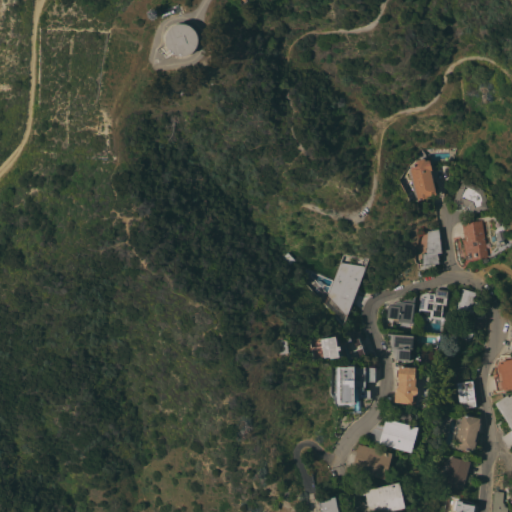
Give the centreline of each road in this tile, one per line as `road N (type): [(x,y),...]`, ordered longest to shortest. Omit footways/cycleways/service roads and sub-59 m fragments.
road 1 (track): [(511,79),(491,59),(452,64),(430,101),(383,118),(376,129),(374,189),(361,214),(338,218),(300,200)]
road 2 (residential): [(447,275),(400,286),(375,308),(388,375),(342,460),(364,511)]
road 3 (residential): [(447,275),(491,294),(495,312),(483,379),(481,511)]
road 4 (track): [(40,0),(29,115),(0,167)]
